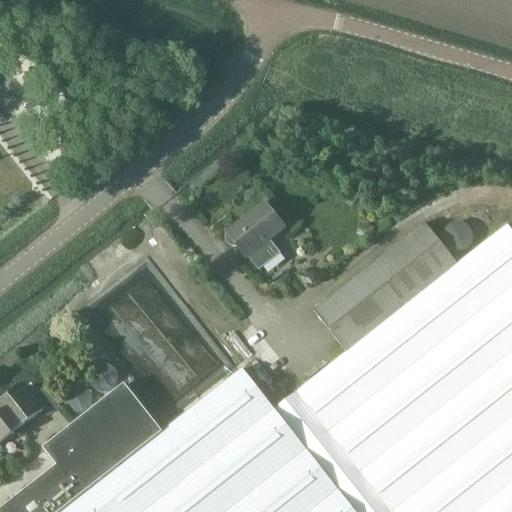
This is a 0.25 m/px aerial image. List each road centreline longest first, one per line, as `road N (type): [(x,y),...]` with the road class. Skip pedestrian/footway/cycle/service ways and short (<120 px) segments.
road 1 (tertiary): [(0,284),(201,119),(283,8)]
road 2 (tertiary): [(511,74),(283,8)]
